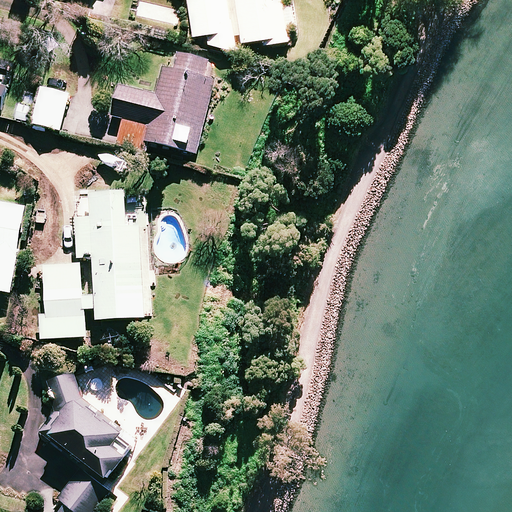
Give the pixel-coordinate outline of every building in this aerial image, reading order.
[(116,0),(89,0),(86,15),(112,21),(116,0)] [(236,47),(231,0),(193,0),(196,36),(211,34),(212,49),(236,47)] [(240,0),(246,42),(266,40),(266,45),(289,43),(287,25),(297,24),(295,4),(285,6),(284,0),(240,0)] [(181,12),(141,2),(138,16),(177,25),(181,12)] [(210,63),(177,55),(173,71),(165,69),(158,98),(133,91),(118,147),(147,154),(149,144),(191,155),(195,138),(202,140),(217,83),(205,81),(210,63)] [(69,96),(42,91),(35,126),(63,132),(69,96)] [(35,109),(19,103),(13,121),(29,126),(35,109)] [(82,267),(46,268),(48,316),(41,316),(42,341),(51,340),(87,339),(86,311),(98,311),(99,323),(146,320),(142,230),(128,231),(126,194),(77,197),(80,261),(96,260),(97,297),(84,298),(82,267)] [(27,210),(0,204),(0,293),(12,296),(27,210)] [(87,466),(113,485),(130,462),(115,451),(126,436),(90,409),(74,375),(48,388),(60,413),(44,434),(87,466)] [(109,490),(83,471),(61,501),(69,507),(65,511),(97,511),(112,492),(109,490)]
